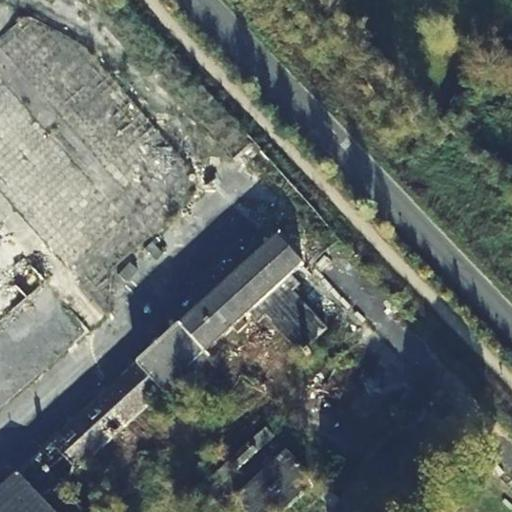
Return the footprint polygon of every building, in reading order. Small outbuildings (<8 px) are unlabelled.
[(0,314),(41,279),(0,233),(0,314)] [(300,351),(326,328),(293,291),(299,285),(290,275),(304,263),(278,236),(20,469),(44,497),(162,392),(166,389),(170,393),(174,389),(210,358),(204,352),(231,328),(237,333),(254,319),(257,321),(267,314),(300,351)] [(166,389),(162,392),(187,420),(195,413),(174,389),(170,393),(166,389)] [(247,445),(254,452),(276,432),(268,425),(247,445)] [(247,445),(223,466),(231,474),(254,452),(247,445)] [(267,468),(294,499),(305,488),(300,482),(311,472),(290,448),(267,468)] [(267,468),(244,489),(265,511),(276,503),(281,510),(294,499),(267,468)] [(27,511),(44,497),(20,469),(0,486),(0,511),(27,511)]
